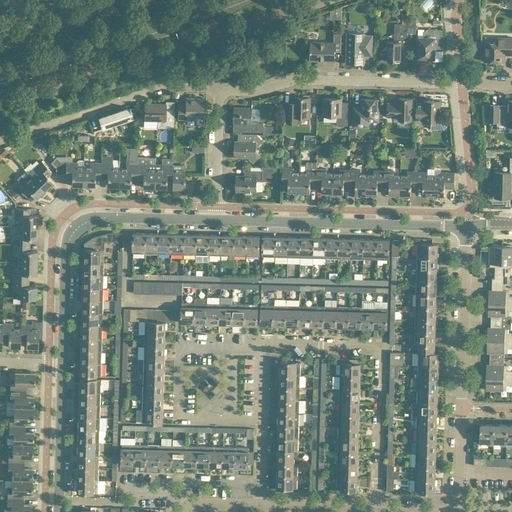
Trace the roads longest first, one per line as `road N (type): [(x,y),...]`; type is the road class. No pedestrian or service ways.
road 1 (residential): [(379,508),(440,511),(456,501),(466,225)]
road 2 (residential): [(511,85),(291,81),(219,91)]
road 3 (tertiary): [(62,363),(66,248),(75,230),(103,217),(216,220)]
road 4 (residential): [(263,346),(380,348),(379,508)]
road 5 (tertiary): [(216,220),(466,225)]
road 6 (secondary): [(0,81),(234,0)]
road 7 (residential): [(261,421),(179,419),(182,344),(263,346)]
road 8 (residential): [(0,143),(173,85),(219,91)]
road 9 (tertiary): [(58,511),(62,363)]
road 10 (secondary): [(130,0),(0,44)]
road 11 (residential): [(219,91),(216,220)]
